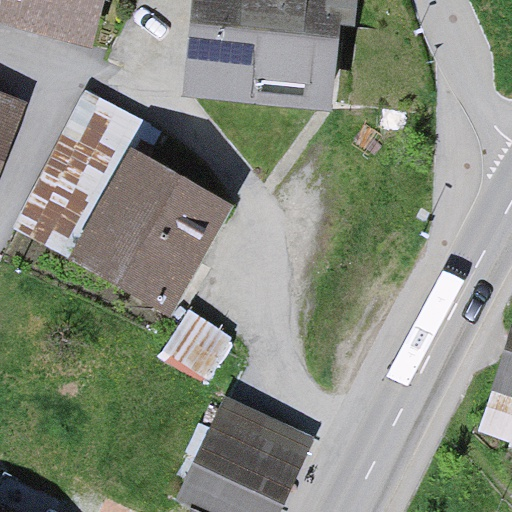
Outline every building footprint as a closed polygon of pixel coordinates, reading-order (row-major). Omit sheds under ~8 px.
[(112,0),(0,0),(0,10),(104,36),(112,0)] [(199,0),(191,88),(324,100),(331,19),(349,21),(351,0),(199,0)] [(0,165),(26,97),(0,87),(0,165)] [(222,207),(117,150),(131,124),(85,100),(16,226),(167,307),(222,207)] [(511,338),(508,337),(477,442),(511,452),(511,338)] [(198,506),(195,511),(271,511),(306,438),(228,401),(182,499),(198,506)] [(511,511),(511,505),(503,501),(497,511),(511,511)]
